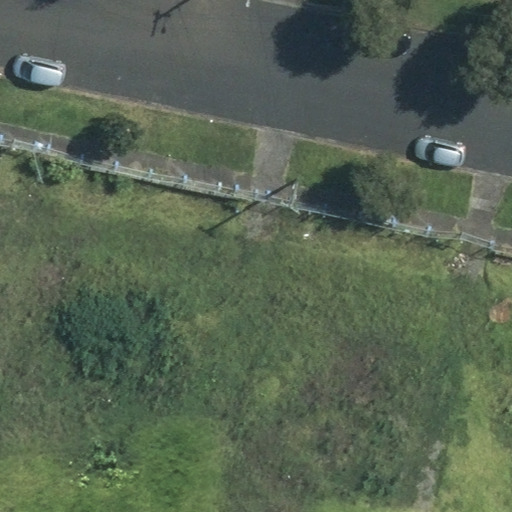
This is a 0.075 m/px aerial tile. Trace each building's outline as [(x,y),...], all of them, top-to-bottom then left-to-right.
[(243,279),(38,245),(14,370),(89,383),(87,391),(121,397),(122,391),(222,408),(243,279)] [(435,319),(322,306),(301,485),(414,498),(435,319)] [(511,511),(511,363),(477,356),(462,427),(504,436),(489,511),(511,511)] [(67,457),(46,455),(41,506),(96,511),(122,511),(127,466),(108,464),(113,422),(71,418),(67,457)] [(278,511),(274,511),(281,473),(245,466),(236,511),(278,511)]
